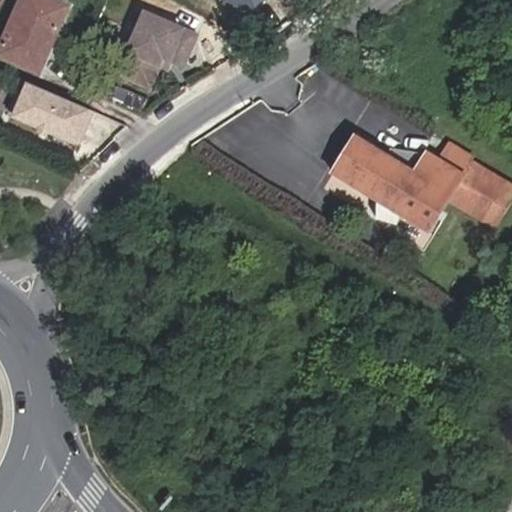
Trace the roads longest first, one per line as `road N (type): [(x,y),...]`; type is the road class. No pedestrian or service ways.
road 1 (residential): [(375,0),(173,128),(5,306)]
road 2 (primary): [(109,511),(67,457),(51,402)]
road 3 (primary): [(10,511),(47,447),(51,402)]
